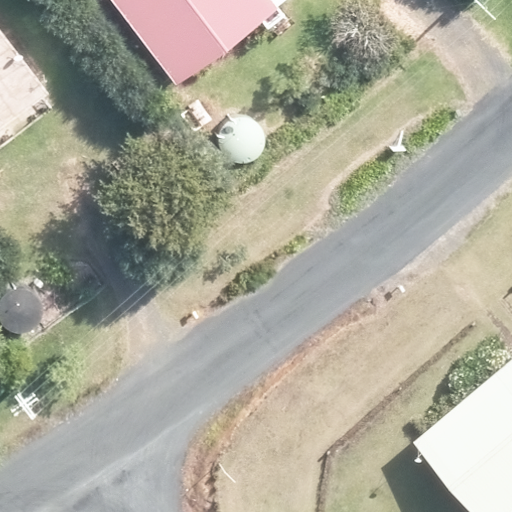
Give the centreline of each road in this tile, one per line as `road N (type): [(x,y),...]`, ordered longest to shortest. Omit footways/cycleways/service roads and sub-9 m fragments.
road 1 (unclassified): [(111,459),(511,118)]
road 2 (unclassified): [(3,511),(111,459)]
